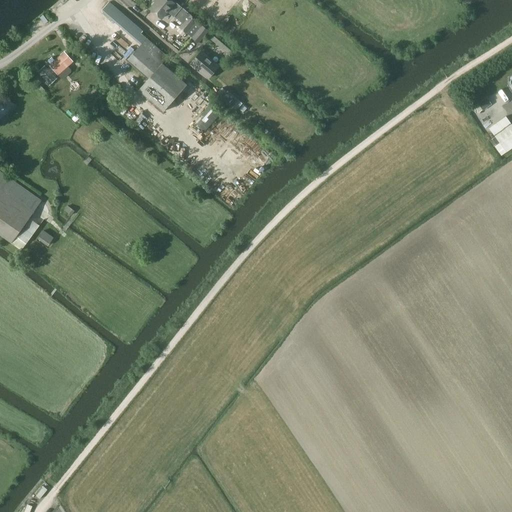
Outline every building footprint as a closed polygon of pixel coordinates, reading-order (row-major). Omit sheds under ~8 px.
[(208,31),(174,2),(173,3),(169,0),(158,0),(150,10),(161,19),(167,11),(182,24),(179,28),(198,43),(208,31)] [(102,10),(141,45),(127,59),(148,78),(138,90),(162,112),(186,85),(161,64),(167,57),(140,34),(142,31),(109,2),(102,10)] [(227,55),(231,50),(213,34),(209,38),(227,55)] [(48,66),(40,74),(49,83),(57,76),(61,80),(69,73),(65,68),(73,61),(64,51),(56,59),(55,57),(47,65),(48,66)] [(208,78),(218,66),(201,52),(191,64),(208,78)] [(83,60),(75,67),(87,81),(95,73),(83,60)] [(0,121),(16,107),(0,91),(0,121)] [(222,100),(238,109),(243,100),(228,91),(222,100)] [(486,97),(478,104),(483,111),(492,105),(486,97)] [(494,136),(506,152),(511,147),(511,125),(511,124),(494,136)] [(0,235),(11,243),(41,201),(0,171),(0,235)] [(37,239),(47,246),(53,238),(43,231),(37,239)]
